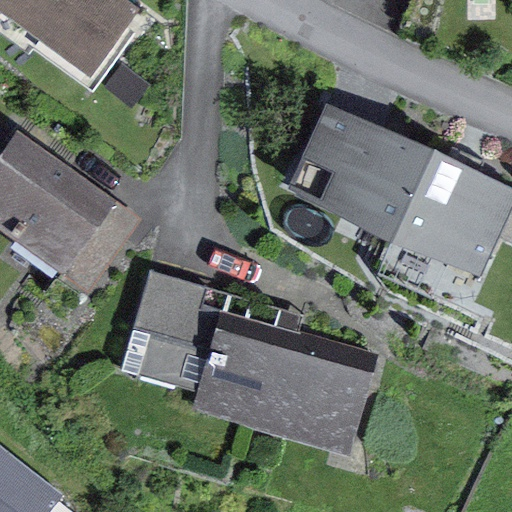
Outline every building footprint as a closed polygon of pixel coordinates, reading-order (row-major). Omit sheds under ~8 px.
[(135,8),(123,0),(0,0),(0,15),(10,22),(0,35),(0,36),(87,99),(135,33),(123,24),(135,8)] [(511,191),(324,105),(283,193),(476,282),(496,239),(511,246),(511,191)] [(0,239),(58,279),(112,200),(11,132),(0,147),(0,239)] [(374,353),(296,330),(300,317),(146,271),(116,371),(172,387),(167,405),(343,457),(374,353)] [(0,511),(44,511),(59,492),(0,447),(0,511)]
